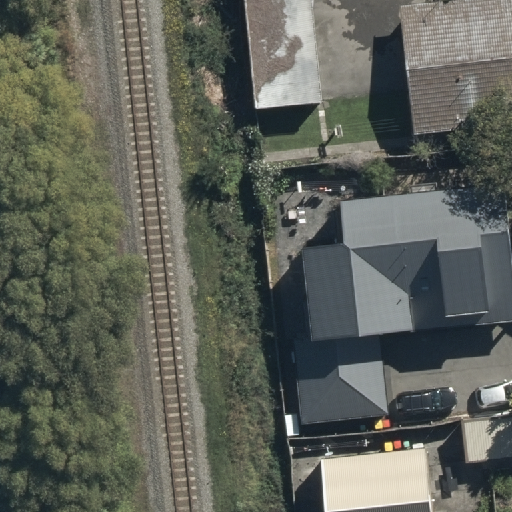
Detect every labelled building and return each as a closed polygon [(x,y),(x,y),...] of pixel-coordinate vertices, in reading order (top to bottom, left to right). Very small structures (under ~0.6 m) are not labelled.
[(326,93),(316,0),(248,0),(256,100),(326,93)] [(511,88),(511,0),(395,0),(405,100),(511,88)] [(500,328),(499,197),(291,198),(292,329),(500,328)] [(289,423),(367,421),(364,342),(286,345),(289,423)] [(511,416),(447,417),(447,457),(511,456),(511,416)] [(419,511),(415,449),(312,457),(315,511),(419,511)]
